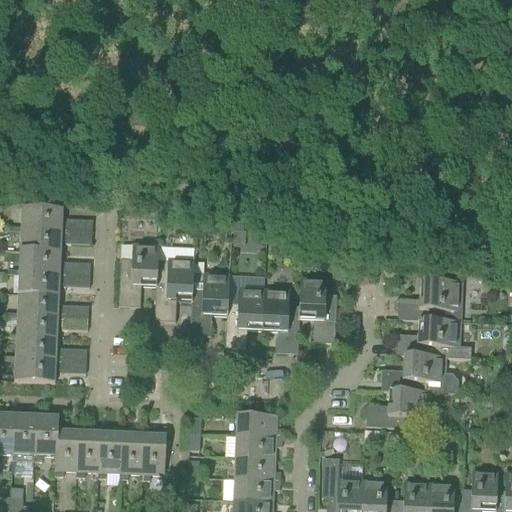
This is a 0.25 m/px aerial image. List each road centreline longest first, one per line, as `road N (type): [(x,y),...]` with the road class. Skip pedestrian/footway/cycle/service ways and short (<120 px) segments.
road 1 (residential): [(317,380),(227,376),(204,352),(97,344)]
road 2 (residential): [(298,511),(304,420),(317,380)]
road 3 (residential): [(97,344),(103,219)]
